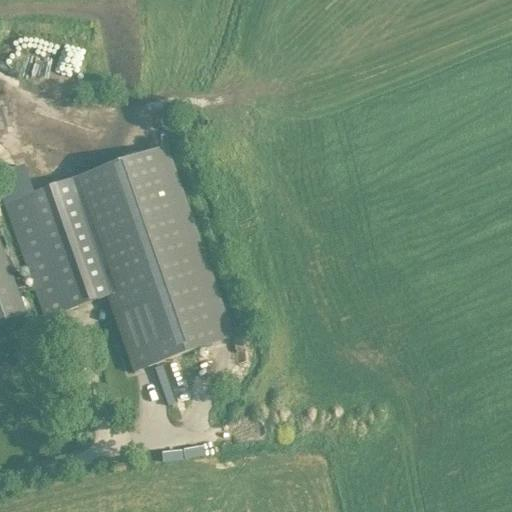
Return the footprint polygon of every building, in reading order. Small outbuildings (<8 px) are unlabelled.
[(17,85),(38,92),(46,65),(25,59),(17,85)] [(162,143),(177,139),(168,109),(153,113),(162,143)] [(87,129),(72,123),(65,137),(50,130),(46,139),(76,153),(87,129)] [(160,145),(96,167),(2,200),(42,315),(105,293),(132,368),(227,335),(160,145)] [(0,318),(22,311),(0,249),(0,318)] [(229,365),(233,348),(218,344),(214,361),(229,365)]
